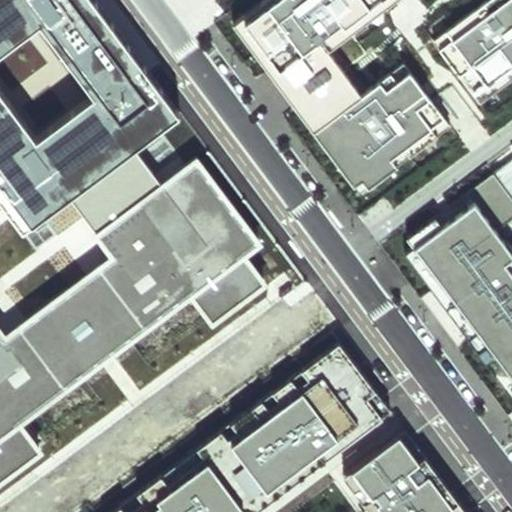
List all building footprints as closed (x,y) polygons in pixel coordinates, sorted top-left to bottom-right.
[(0,487),(56,445),(34,416),(192,294),(212,320),(262,279),(243,252),(258,240),(193,159),(162,186),(134,146),(181,111),(95,0),(0,0),(0,202),(8,212),(20,230),(73,194),(114,254),(96,267),(21,321),(6,332),(0,324),(0,487)] [(355,184),(360,191),(449,124),(404,63),(363,94),(329,48),(392,0),(261,0),(223,28),(346,190),(355,184)] [(511,0),(486,0),(433,39),(480,101),(511,77),(511,0)] [(511,157),(495,170),(511,192),(511,157)] [(511,212),(511,196),(493,173),(400,245),(511,388),(511,252),(492,228),(511,212)] [(387,407),(338,341),(105,511),(245,511),(330,450),(387,407)] [(469,511),(470,511),(405,425),(343,473),(373,511),(469,511)]
